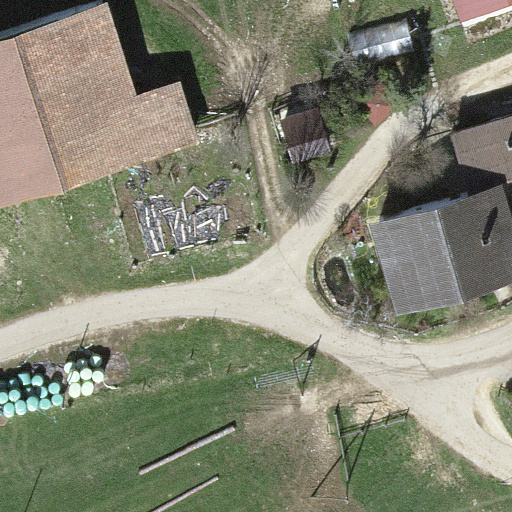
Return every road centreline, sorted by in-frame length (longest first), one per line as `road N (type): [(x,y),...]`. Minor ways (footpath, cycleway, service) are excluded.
road 1 (unknown): [(243,335),(365,164),(415,129),(511,86)]
road 2 (track): [(418,371),(497,453),(511,457)]
